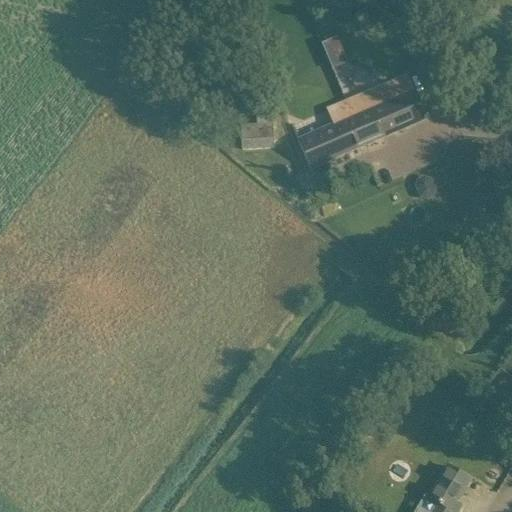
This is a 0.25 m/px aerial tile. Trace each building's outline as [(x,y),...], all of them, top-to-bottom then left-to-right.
[(223,81),(215,59),(198,65),(206,87),(223,81)] [(300,141),(304,152),(312,170),(349,154),(349,153),(427,119),(408,77),(389,85),(327,111),(333,127),(300,141)] [(241,128),(243,150),(274,149),(273,118),(257,119),(258,127),(241,128)] [(459,213),(464,225),(485,216),(479,203),(459,213)] [(429,511),(460,511),(464,507),(456,502),(458,498),(469,481),(449,468),(429,499),(435,503),(429,511)]
